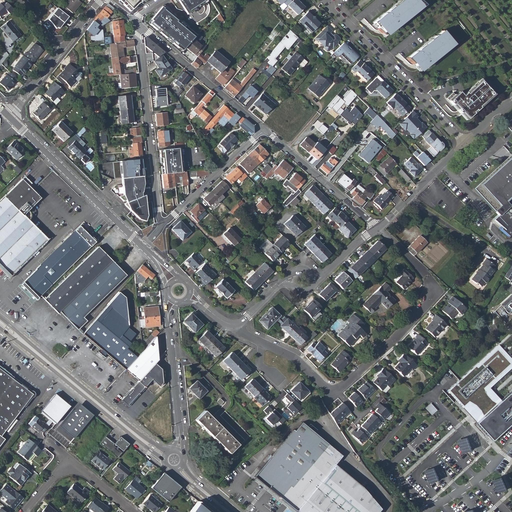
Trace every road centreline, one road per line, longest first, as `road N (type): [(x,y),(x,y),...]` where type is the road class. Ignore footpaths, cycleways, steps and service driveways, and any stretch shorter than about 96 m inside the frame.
road 1 (residential): [(427,276),(426,305),(331,391),(291,356),(233,328)]
road 2 (secondary): [(0,323),(173,459)]
road 3 (residential): [(159,229),(136,22)]
road 4 (residential): [(323,0),(465,143)]
road 5 (residential): [(138,243),(16,123)]
road 6 (residential): [(136,22),(262,128)]
road 7 (residential): [(262,128),(377,228)]
road 8 (residential): [(159,229),(262,128)]
road 9 (residential): [(377,228),(465,143)]
